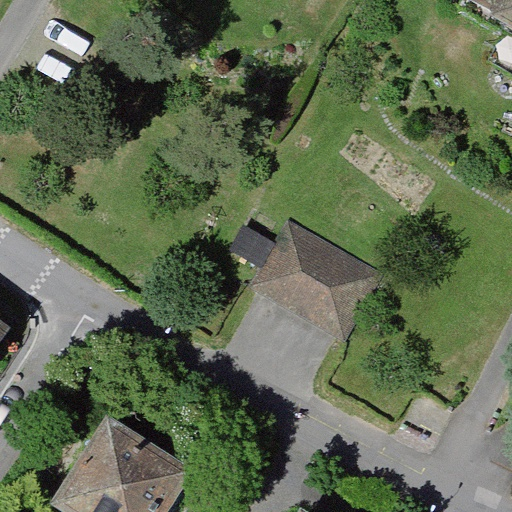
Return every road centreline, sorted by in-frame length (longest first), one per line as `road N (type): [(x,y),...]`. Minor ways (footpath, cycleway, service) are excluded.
road 1 (residential): [(463,511),(81,303)]
road 2 (residential): [(0,446),(81,303)]
